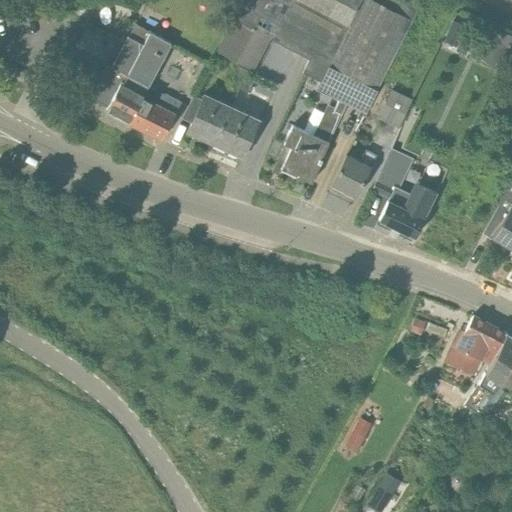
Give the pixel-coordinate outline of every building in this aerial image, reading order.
[(254,71),(271,39),(309,59),(302,72),(319,81),(322,83),(364,0),(244,0),(217,52),(254,71)] [(346,104),(365,114),(386,73),(418,8),(401,0),(364,0),(322,83),(319,81),(315,89),(338,100),(335,107),(327,104),(313,135),(299,128),(281,168),(282,169),(284,163),(299,170),(296,176),(311,182),(322,159),(321,159),(346,104)] [(447,34),(461,39),(466,27),(452,22),(447,34)] [(142,44),(128,36),(111,67),(124,74),(106,109),(128,120),(147,85),(149,86),(171,43),(149,31),(142,44)] [(506,49),(490,36),(475,54),(491,67),(506,49)] [(237,91),(238,89),(244,77),(247,71),(238,67),(229,87),(237,91)] [(244,77),(238,89),(247,93),(253,81),(244,77)] [(181,100),(149,86),(147,85),(128,120),(127,123),(161,140),(181,100)] [(378,117),(399,127),(412,99),(391,89),(378,117)] [(191,97),(181,118),(191,123),(187,131),(208,141),(228,104),(204,93),(200,101),(191,97)] [(228,104),(208,141),(241,157),(248,142),(253,144),(263,122),(260,120),(261,119),(228,104)] [(378,219),(416,237),(438,193),(423,185),(417,197),(400,188),(414,159),(391,148),(372,189),(389,197),(378,219)] [(360,161),(345,154),(331,184),(356,196),(376,155),(365,150),(360,161)] [(511,244),(511,184),(486,228),(487,228),(490,222),(498,227),(492,237),(510,248),(511,244)] [(473,315),(466,328),(464,331),(458,328),(449,344),(443,360),(473,373),(480,359),(489,363),(490,361),(504,332),(473,315)] [(465,405),(473,411),(479,414),(493,393),(492,393),(498,383),(509,367),(511,361),(511,336),(507,334),(504,332),(490,361),(489,363),(489,364),(484,373),(478,384),(480,384),(465,405)] [(511,368),(509,367),(498,383),(511,390),(511,368)] [(430,407),(436,395),(429,392),(423,403),(430,407)] [(364,437),(371,425),(359,419),(353,431),(364,437)] [(384,501),(398,478),(386,471),(372,494),(384,501)]
